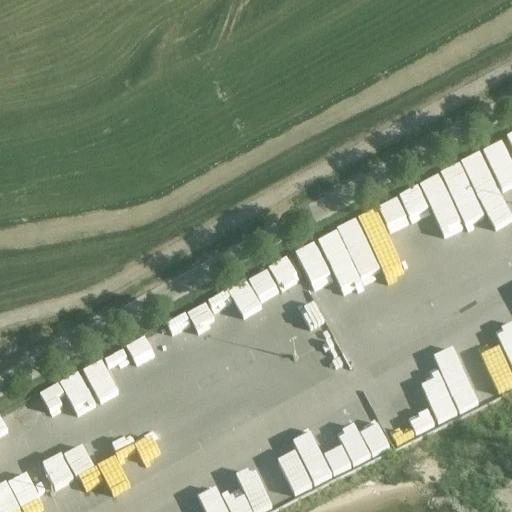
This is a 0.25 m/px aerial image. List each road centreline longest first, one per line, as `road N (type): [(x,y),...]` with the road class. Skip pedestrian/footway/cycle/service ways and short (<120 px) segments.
road 1 (unclassified): [(0,388),(511,105)]
road 2 (unknown): [(119,511),(511,281)]
